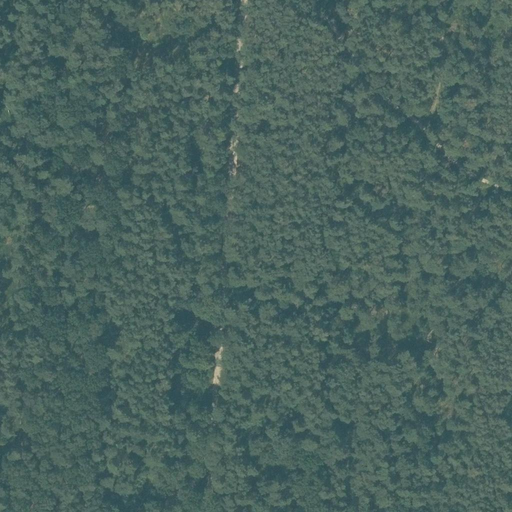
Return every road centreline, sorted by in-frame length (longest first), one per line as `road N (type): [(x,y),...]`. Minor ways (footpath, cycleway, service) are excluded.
road 1 (track): [(207,511),(243,0)]
road 2 (track): [(297,0),(424,129)]
